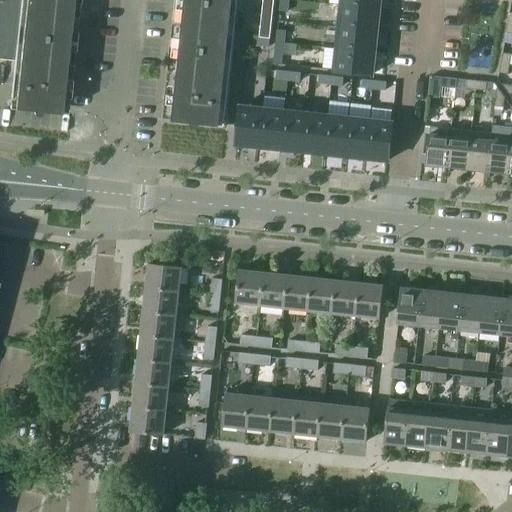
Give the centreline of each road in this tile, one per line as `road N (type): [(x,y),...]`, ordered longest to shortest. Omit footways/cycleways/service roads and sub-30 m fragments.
road 1 (tertiary): [(109,195),(511,238)]
road 2 (residential): [(81,506),(103,284)]
road 3 (residential): [(109,195),(131,0)]
